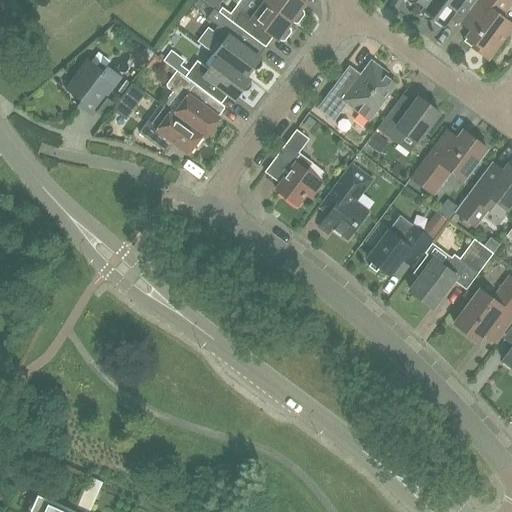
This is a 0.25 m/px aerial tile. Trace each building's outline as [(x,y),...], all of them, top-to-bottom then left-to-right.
[(0,0),(0,23),(13,16),(3,0),(0,0)] [(292,22),(262,0),(238,0),(229,14),(223,8),(220,13),(224,16),(227,18),(245,31),(251,36),(258,26),(278,41),(279,40),(280,41),(284,40),(289,32),(289,29),(288,28),(292,22)] [(262,0),(292,22),(293,23),(297,23),(303,15),(303,11),(301,10),(306,3),(301,0),(262,0)] [(469,10),(476,0),(431,0),(426,8),(426,7),(423,10),(443,25),(460,3),(469,10)] [(488,59),(511,26),(511,23),(501,15),(511,0),(478,0),(473,7),(484,14),(464,41),(488,59)] [(214,9),(207,18),(218,26),(224,16),(220,13),(214,9)] [(259,58),(237,41),(245,31),(227,18),(224,16),(218,26),(212,33),(224,42),(215,55),(218,58),(219,57),(245,77),(245,76),(251,69),(254,69),(258,68),(260,65),(260,60),(259,58)] [(249,79),(245,76),(245,77),(219,57),(218,58),(209,69),(197,60),(185,77),(205,92),(212,82),(234,99),(241,90),(243,91),(247,90),(249,87),(249,82),(248,80),(249,79)] [(92,117),(122,77),(107,65),(103,70),(88,59),(65,89),(80,100),(76,105),(92,117)] [(369,119),(395,84),(386,77),(388,74),(375,64),(368,73),(367,72),(362,73),(361,74),(349,65),(317,109),(334,121),(347,103),(369,119)] [(205,92),(185,77),(177,71),(167,84),(167,88),(174,92),(164,105),(171,111),(174,113),(202,135),(205,138),(220,118),(200,103),(207,93),(205,92)] [(114,90),(120,95),(129,84),(122,79),(114,90)] [(137,104),(146,93),(132,82),(124,93),(137,104)] [(417,143),(440,113),(418,97),(404,115),(393,107),(377,128),(398,144),(405,134),(417,143)] [(202,135),(174,113),(171,111),(162,123),(152,115),(139,132),(160,148),(168,139),(188,154),(202,135)] [(310,132),(316,123),(309,117),(302,126),(310,132)] [(310,197),(322,182),(307,171),(313,163),(299,152),(309,139),(296,129),(275,158),(291,170),(276,190),(297,205),(305,194),(310,197)] [(463,180),(487,148),(463,130),(457,138),(446,130),(411,177),(430,191),(447,168),(463,180)] [(378,152),(385,142),(374,134),(366,144),(378,152)] [(507,210),(511,202),(511,161),(510,161),(494,182),(483,174),(467,195),(453,213),(472,227),(493,199),(507,210)] [(343,174),(318,207),(329,214),(321,224),(330,230),(332,227),(347,238),(368,212),(354,201),(363,190),(371,178),(361,171),(351,163),(343,174)] [(376,271),(379,267),(390,275),(402,259),(413,267),(433,241),(432,241),(440,230),(433,225),(425,235),(399,216),(389,230),(380,224),(367,242),(375,248),(367,258),(372,262),(369,266),(376,271)] [(419,279),(410,290),(433,307),(453,280),(466,289),(493,253),(474,239),(457,262),(452,258),(445,268),(427,255),(413,274),(419,279)] [(496,343),(511,321),(511,280),(496,302),(480,289),(454,323),(478,341),(484,334),(496,343)] [(511,367),(511,328),(511,329),(511,328),(511,347),(503,360),(511,367)] [(78,511),(89,511),(102,485),(90,480),(76,511),(78,511)] [(75,511),(37,495),(29,511),(75,511)]
